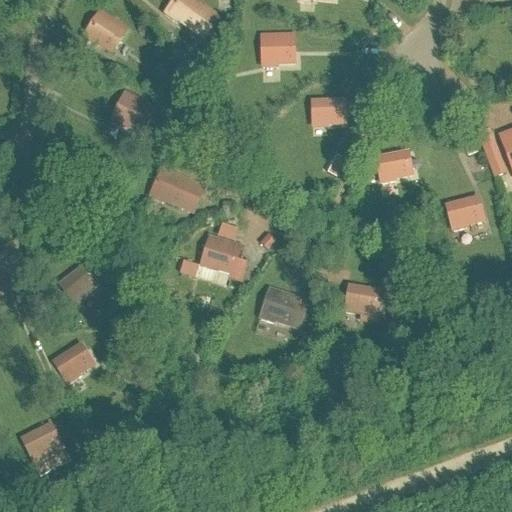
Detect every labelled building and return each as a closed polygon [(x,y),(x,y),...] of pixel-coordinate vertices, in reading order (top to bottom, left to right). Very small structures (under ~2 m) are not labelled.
[(207,37),(220,20),(193,0),(177,0),(167,15),(165,17),(176,26),(177,23),(192,35),(196,29),(207,37)] [(127,33),(101,15),(98,19),(85,38),(83,41),(95,48),(96,46),(112,56),(124,37),(127,33)] [(276,67),(295,67),(294,43),(262,44),(262,67),(276,67)] [(150,76),(158,81),(165,71),(156,66),(150,76)] [(183,90),(194,97),(203,85),(215,90),(220,79),(210,74),(207,78),(197,70),(183,90)] [(160,82),(168,87),(174,78),(166,73),(160,82)] [(154,111),(125,96),(111,125),(123,131),(125,129),(141,137),(154,111)] [(326,127),(326,128),(345,127),(345,104),(312,105),(313,128),(326,127)] [(504,177),(487,131),(474,136),(491,181),(504,177)] [(511,135),(501,140),(511,169),(511,135)] [(394,182),(412,179),(408,156),(376,162),(381,184),(394,182)] [(324,176),(333,181),(342,162),(333,158),(324,176)] [(181,211),(183,205),(196,210),(205,191),(162,173),(151,198),(150,201),(163,206),(164,204),(181,211)] [(465,228),(483,224),(478,201),(446,209),(452,231),(465,228)] [(220,210),(220,219),(231,219),(232,210),(220,210)] [(257,247),(265,253),(272,243),(264,238),(257,247)] [(202,267),(201,270),(214,274),(215,272),(233,277),(241,250),(210,240),(208,245),(202,267)] [(197,283),(201,270),(185,265),(181,278),(197,283)] [(60,289),(74,306),(84,298),(85,299),(100,287),(85,269),(60,289)] [(359,315),(377,318),(381,295),(349,290),(346,312),(359,314),(359,315)] [(260,322),(273,326),(274,324),(292,329),(300,332),(305,315),(297,313),(301,302),(270,292),(268,297),(261,319),(260,322)] [(387,327),(385,338),(397,341),(399,331),(387,327)] [(54,366),(66,385),(68,388),(81,379),(80,377),(94,368),(81,348),(54,366)] [(117,380),(127,386),(132,379),(121,372),(117,380)] [(22,443),(33,463),(44,457),(45,457),(62,449),(51,428),(22,443)]
